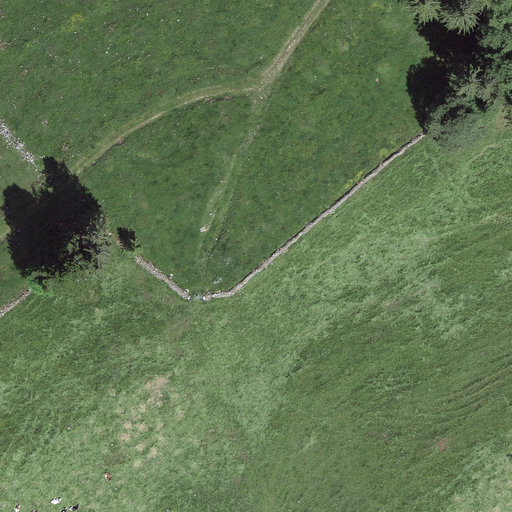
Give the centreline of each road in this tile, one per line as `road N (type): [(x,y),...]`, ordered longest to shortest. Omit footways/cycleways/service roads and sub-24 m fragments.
road 1 (track): [(264,89),(208,247),(199,304),(270,511)]
road 2 (track): [(0,232),(150,115),(237,91)]
